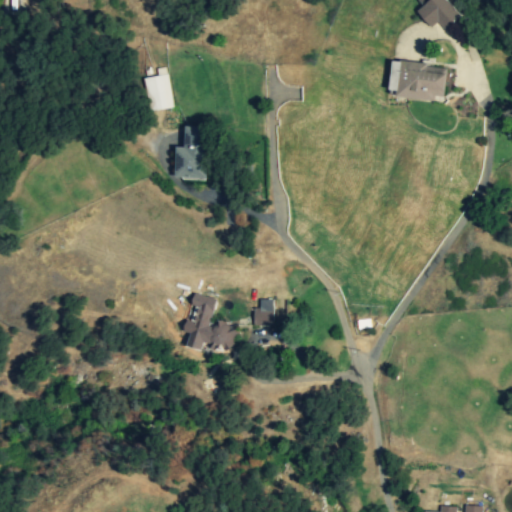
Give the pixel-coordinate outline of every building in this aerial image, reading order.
[(429,28),(438,22),(443,29),(459,18),(446,0),(417,0),(423,7),(417,10),(429,28)] [(390,90),(397,90),(396,98),(435,101),(435,96),(444,97),(447,66),(392,62),(390,90)] [(149,112),(173,108),(167,75),(143,79),(149,112)] [(206,179),(207,127),(185,126),(184,147),(175,147),(175,178),(206,179)] [(273,299),(259,300),(260,308),(255,308),(255,326),(274,325),(273,299)] [(236,334),(237,325),(208,321),(205,346),(230,350),(232,333),(236,334)]
